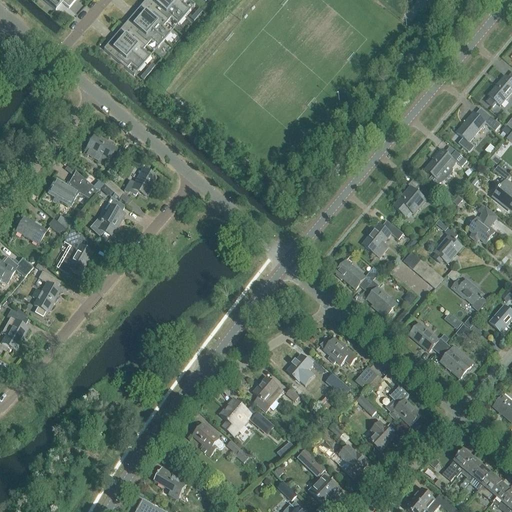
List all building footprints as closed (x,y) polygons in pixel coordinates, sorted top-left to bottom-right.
[(44,0),(44,1),(55,11),(62,3),(69,9),(76,0),(44,0)] [(184,18),(163,0),(154,0),(153,2),(149,0),(146,0),(144,3),(167,23),(170,18),(178,25),(184,18)] [(194,6),(187,0),(163,0),(184,18),(190,10),(183,4),(186,0),(194,6)] [(167,23),(144,3),(140,8),(144,12),(139,19),(164,41),(170,34),(163,27),(167,23)] [(164,41),(138,19),(133,26),(128,22),(124,26),(147,46),(150,42),(158,48),(164,41)] [(143,51),(147,46),(124,26),(120,31),(124,35),(118,42),(144,64),(150,57),(143,51)] [(138,72),(144,64),(118,42),(112,49),(108,45),(103,50),(134,76),(127,69),(130,65),(138,72)] [(149,68),(140,78),(143,80),(152,71),(149,68)] [(488,98),(489,99),(486,103),(493,109),(496,105),(500,108),(511,93),(511,74),(507,80),(505,78),(488,98)] [(473,149),(468,145),(485,125),(493,132),(499,126),(481,111),(476,116),(474,115),(456,135),(462,140),(457,145),(468,154),(473,149)] [(109,163),(116,149),(92,136),(83,153),(99,163),(101,159),(109,163)] [(436,188),(437,186),(438,185),(440,185),(442,184),(444,183),(445,182),(446,181),(448,179),(449,178),(450,177),(451,176),(452,174),(452,173),(453,171),(451,170),(456,164),(461,169),(466,163),(450,149),(445,154),(442,152),(425,172),(432,178),(428,182),(436,188)] [(118,152),(110,163),(116,167),(124,156),(118,152)] [(494,172),(506,183),(511,178),(497,167),(494,172)] [(124,192),(129,194),(130,193),(136,197),(138,193),(146,198),(157,179),(143,170),(135,184),(130,181),(124,192)] [(104,185),(119,198),(123,194),(108,180),(104,185)] [(473,180),(464,191),(473,198),(477,193),(476,190),(473,187),(477,183),(473,180)] [(48,194),(55,198),(52,202),(59,206),(61,202),(71,207),(79,194),(56,181),(48,194)] [(94,188),(86,181),(81,186),(95,197),(99,192),(94,188)] [(99,192),(101,190),(103,187),(104,186),(99,181),(94,188),(99,192)] [(412,218),(431,196),(418,186),(413,192),(410,189),(394,209),(405,219),(408,215),(412,218)] [(494,199),(511,213),(511,212),(511,195),(503,188),(494,199)] [(113,195),(111,199),(107,205),(109,206),(105,214),(107,215),(103,223),(101,222),(100,223),(98,221),(91,228),(99,236),(103,233),(111,238),(124,215),(121,213),(125,207),(114,201),(116,197),(113,195)] [(479,240),(485,245),(495,234),(489,229),(497,219),(483,207),(478,212),(482,216),(480,222),(477,220),(468,231),(473,235),(470,239),(476,244),(479,240)] [(65,229),(71,224),(60,217),(57,222),(65,229)] [(16,232),(39,245),(47,232),(24,219),(16,232)] [(53,221),(49,226),(61,237),(65,232),(53,221)] [(371,236),(362,247),(379,259),(388,249),(383,245),(391,236),(398,241),(403,236),(386,222),(382,228),(379,226),(371,236)] [(457,238),(448,230),(444,234),(448,237),(433,255),(435,257),(432,260),(440,266),(443,262),(447,266),(462,249),(454,242),(457,238)] [(84,240),(78,236),(71,233),(64,245),(71,249),(59,271),(69,276),(72,272),(80,277),(93,254),(90,252),(93,245),(84,240)] [(417,243),(413,240),(407,247),(410,250),(417,243)] [(408,268),(416,259),(412,255),(404,264),(408,268)] [(0,262),(0,283),(2,281),(8,285),(16,272),(24,280),(33,269),(22,260),(18,265),(17,266),(12,263),(8,259),(6,261),(3,264),(1,263),(0,262)] [(421,263),(416,259),(408,268),(413,272),(421,263)] [(359,288),(365,293),(380,275),(373,269),(365,279),(346,263),(335,274),(337,276),(336,277),(341,282),(343,280),(355,292),(359,288)] [(425,266),(421,263),(413,272),(418,276),(425,266)] [(39,264),(36,269),(42,272),(45,267),(39,264)] [(418,276),(422,279),(430,270),(425,266),(418,276)] [(422,279),(427,283),(435,274),(430,270),(422,279)] [(450,281),(457,274),(453,271),(447,278),(450,281)] [(58,290),(61,283),(52,277),(50,276),(44,273),(40,280),(48,285),(42,295),(37,292),(33,299),(38,302),(35,307),(39,309),(36,314),(44,318),(47,313),(48,314),(61,292),(58,290)] [(427,283),(431,287),(439,278),(435,274),(427,283)] [(460,277),(457,274),(450,281),(454,284),(460,277)] [(439,278),(431,287),(435,291),(443,282),(439,278)] [(458,282),(451,290),(464,301),(465,300),(473,307),(472,308),(478,313),(486,304),(482,301),(483,300),(481,299),(483,297),(477,291),(476,292),(466,282),(463,286),(458,282)] [(373,283),(365,293),(370,297),(367,301),(387,319),(397,307),(377,290),(379,289),(373,283)] [(506,303),(511,297),(507,292),(501,299),(506,303)] [(416,300),(409,295),(406,299),(406,302),(411,306),(416,300)] [(511,313),(505,307),(490,325),(502,335),(511,322),(511,313)] [(2,344),(15,352),(28,329),(25,327),(29,320),(12,310),(7,318),(8,318),(0,333),(7,336),(2,344)] [(462,325),(458,322),(453,328),(457,331),(462,325)] [(432,351),(437,356),(446,346),(445,345),(440,341),(438,342),(419,326),(409,338),(428,355),(432,351)] [(469,337),(472,334),(463,326),(455,336),(459,339),(463,334),(465,334),(469,337)] [(470,331),(478,339),(482,335),(473,327),(470,331)] [(443,337),(440,341),(445,345),(449,341),(443,337)] [(320,346),(324,351),(324,352),(330,357),(328,360),(334,365),(336,362),(341,367),(345,362),(350,367),(357,359),(355,358),(356,357),(352,354),(351,354),(334,340),(331,343),(328,341),(320,346)] [(460,381),(470,370),(472,366),(461,356),(458,360),(450,353),(452,351),(446,346),(437,356),(443,361),(440,364),(460,381)] [(287,373),(299,383),(313,367),(301,357),(287,373)] [(369,386),(378,377),(368,368),(356,383),(363,389),(367,384),(369,386)] [(332,375),(325,383),(344,399),(350,391),(332,375)] [(382,381),(378,377),(369,386),(374,390),(382,381)] [(283,392),(267,378),(253,394),(257,397),(252,404),(264,414),(283,392)] [(399,417),(410,428),(421,416),(405,400),(409,396),(399,387),(389,397),(394,402),(387,409),(392,414),(390,415),(396,421),(399,417)] [(285,394),(293,402),(298,397),(289,389),(285,394)] [(371,417),(371,416),(377,410),(362,396),(356,402),(371,417)] [(511,405),(503,397),(493,409),(511,425),(511,405)] [(252,416),(234,401),(220,417),(227,422),(222,428),(233,437),(252,416)] [(272,427),(257,414),(254,419),(262,426),(260,428),(266,433),(272,427)] [(371,432),(375,436),(369,441),(381,452),(395,437),(380,423),(371,432)] [(221,441),(220,440),(203,425),(192,437),(202,445),(198,450),(209,460),(213,455),(218,450),(220,450),(222,448),(222,444),(221,441)] [(328,430),(338,440),(343,434),(333,425),(328,430)] [(231,442),(227,447),(237,456),(236,458),(243,464),(249,458),(231,442)] [(290,444),(277,455),(282,461),(295,450),(290,444)] [(346,474),(353,481),(368,466),(356,454),(356,455),(348,447),(339,457),(340,458),(345,463),(340,468),(345,473),(346,474)] [(301,457),(305,452),(300,448),(296,453),(301,457)] [(455,478),(457,479),(461,474),(473,460),(463,451),(443,476),(451,483),(455,478)] [(312,458),(307,463),(312,468),(321,476),(326,471),(317,463),(312,458)] [(483,468),(473,460),(461,474),(467,479),(461,487),(464,490),(483,468)] [(284,473),(279,468),(274,473),(279,478),(284,473)] [(492,476),(483,468),(464,490),(467,492),(472,486),(473,487),(477,483),(482,487),(492,476)] [(168,496),(178,502),(188,484),(162,469),(154,483),(170,492),(168,496)] [(492,476),(482,487),(477,494),(480,497),(482,495),(493,504),(506,488),(492,476)] [(309,493),(326,509),(341,494),(327,480),(324,483),(321,480),(309,493)] [(435,486),(444,494),(447,491),(448,489),(439,481),(435,486)] [(291,503),(297,497),(283,483),(277,489),(291,503)] [(198,484),(194,491),(212,501),(216,494),(198,484)] [(501,511),(510,511),(511,510),(511,492),(506,488),(493,504),(501,511)] [(422,491),(414,500),(427,511),(436,511),(440,507),(445,511),(457,511),(439,496),(435,502),(422,491)] [(427,511),(414,500),(405,510),(407,511),(427,511)] [(161,511),(143,502),(136,511),(161,511)] [(303,511),(295,503),(291,507),(289,505),(289,506),(291,508),(286,511),(303,511)]
